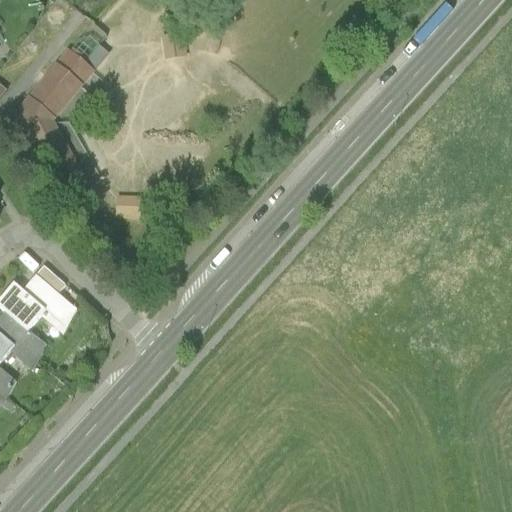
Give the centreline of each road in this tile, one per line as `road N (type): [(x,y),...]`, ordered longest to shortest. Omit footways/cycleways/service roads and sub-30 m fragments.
road 1 (primary): [(160,350),(485,0)]
road 2 (primary): [(14,511),(160,350)]
road 3 (residential): [(0,248),(28,231),(52,242),(160,350)]
